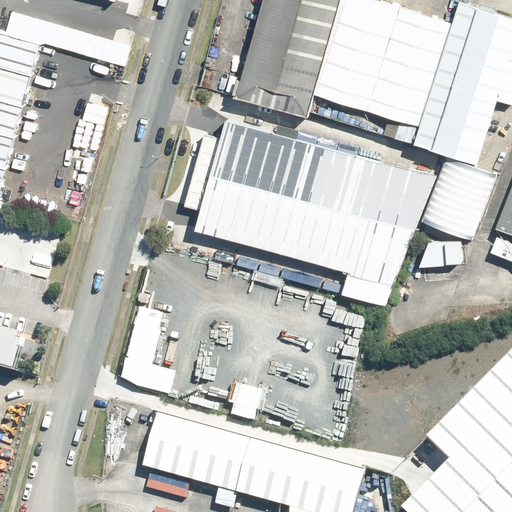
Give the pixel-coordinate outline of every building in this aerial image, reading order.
[(48,4),(32,0),(7,0),(3,19),(41,29),(48,4)] [(261,0),(239,88),(317,109),(321,88),(346,0),(261,0)] [(346,0),(321,88),(422,117),(456,13),(410,0),(346,0)] [(511,7),(487,0),(459,0),(456,13),(422,117),(417,133),(476,152),(495,94),(511,99),(511,7)] [(0,197),(7,199),(51,40),(0,26),(0,197)] [(229,122),(201,223),(382,273),(430,169),(229,122)] [(490,172),(445,151),(418,210),(463,230),(490,172)] [(511,181),(492,232),(511,239),(511,181)] [(465,239),(432,240),(423,263),(466,262),(465,239)] [(335,346),(201,311),(185,374),(192,376),(189,387),(225,397),(227,387),(318,411),(335,346)] [(304,326),(256,312),(253,321),(301,335),(304,326)] [(0,364),(13,369),(23,340),(0,332),(0,364)] [(511,511),(511,350),(430,434),(452,456),(406,506),(412,511),(511,511)] [(153,403),(141,453),(268,490),(267,505),(284,509),(284,511),(346,511),(361,456),(153,403)]
